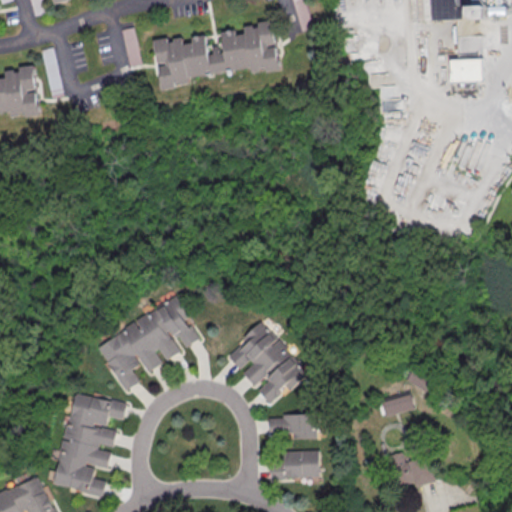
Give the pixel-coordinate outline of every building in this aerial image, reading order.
[(46,12),(43,0),(31,0),(35,14),(46,12)] [(311,28),(304,0),(293,0),(300,30),(311,28)] [(489,0),(490,19),(435,20),(434,0),(489,0)] [(162,90),(177,87),(176,82),(181,82),(182,84),(191,82),(190,77),(252,65),(253,72),(262,70),(261,67),(267,66),(268,70),(281,67),(272,18),(259,20),(260,26),(254,27),(253,23),(244,24),(245,32),(236,33),(235,28),(222,30),(225,51),(210,54),(206,33),(192,36),(193,41),(183,42),(182,35),(173,37),(173,40),(168,41),(167,35),(152,38),(162,90)] [(141,63),(135,27),(123,29),(130,65),(141,63)] [(454,82),(453,60),(484,59),(485,81),(454,82)] [(0,112),(11,111),(12,118),(21,117),(20,113),(26,112),(27,116),(41,114),(34,65),(21,66),(21,72),(15,73),(15,68),(6,70),(7,77),(0,77),(0,112)] [(98,347),(123,331),(121,329),(147,311),(149,313),(176,294),(203,334),(185,346),(178,335),(173,338),(180,349),(166,359),(158,347),(154,350),(162,362),(149,371),(137,353),(134,355),(139,363),(132,368),(140,379),(125,390),(117,377),(118,377),(98,347)] [(226,351),(256,388),(257,387),(270,404),(307,374),(265,320),(226,351)] [(430,394),(439,380),(417,365),(407,378),(430,394)] [(54,482),(61,453),(59,453),(67,422),(69,423),(77,391),(127,403),(123,419),(109,415),(106,427),(117,430),(112,446),(99,443),(97,448),(111,452),(107,467),(87,461),(86,464),(95,467),(93,476),(106,480),(102,496),(87,492),(88,491),(54,482)] [(382,399),(385,414),(416,409),(413,395),(382,399)] [(270,438),(319,438),(319,413),(270,413),(270,438)] [(270,460),(270,477),(320,477),(320,450),(281,450),(281,460),(270,460)] [(406,460),(405,452),(389,455),(396,489),(437,480),(431,455),(406,460)] [(0,511),(0,490),(8,487),(9,489),(39,474),(57,511),(0,511)]
